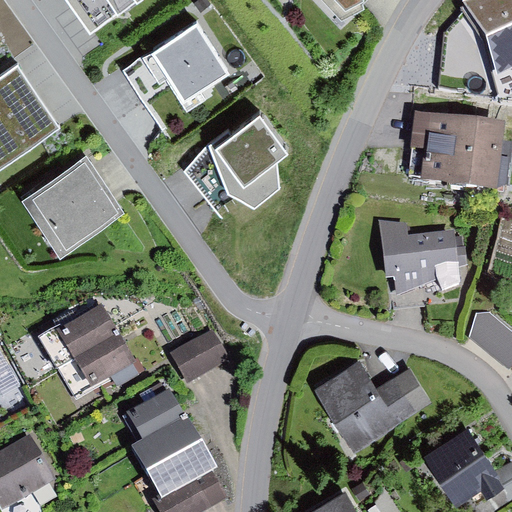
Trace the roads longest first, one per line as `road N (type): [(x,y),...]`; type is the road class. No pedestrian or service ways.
road 1 (residential): [(18,0),(226,290),(264,315),(291,318)]
road 2 (residential): [(291,318),(367,101),(424,0)]
road 3 (residential): [(291,318),(458,359),(485,376),(511,415)]
road 4 (residential): [(255,511),(262,440),(291,318)]
